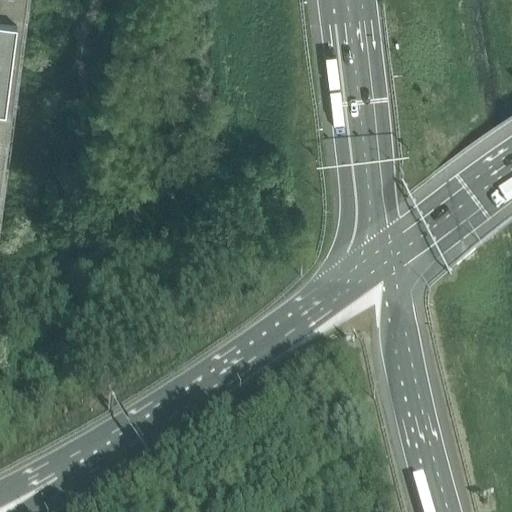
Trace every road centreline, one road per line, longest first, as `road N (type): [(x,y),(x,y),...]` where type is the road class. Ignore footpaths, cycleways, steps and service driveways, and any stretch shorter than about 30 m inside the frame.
road 1 (trunk): [(388,261),(68,485)]
road 2 (motorway): [(354,0),(388,261)]
road 3 (trunk): [(388,261),(441,511)]
road 4 (trunk): [(511,171),(388,261)]
